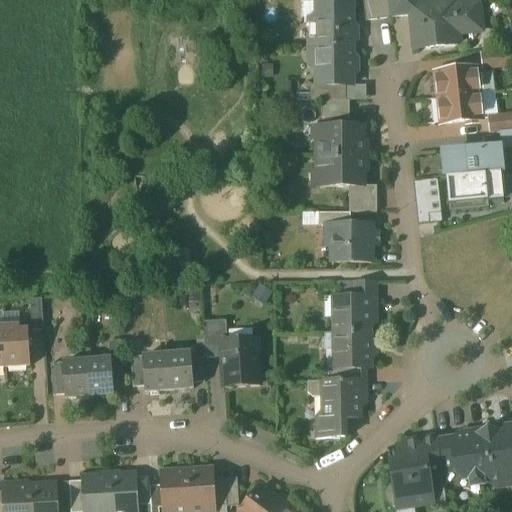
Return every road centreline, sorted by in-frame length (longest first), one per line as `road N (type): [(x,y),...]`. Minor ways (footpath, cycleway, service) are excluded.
road 1 (residential): [(319,492),(282,465),(179,436),(48,434),(0,443)]
road 2 (residential): [(454,359),(418,289),(391,78)]
road 3 (residential): [(319,492),(454,359)]
